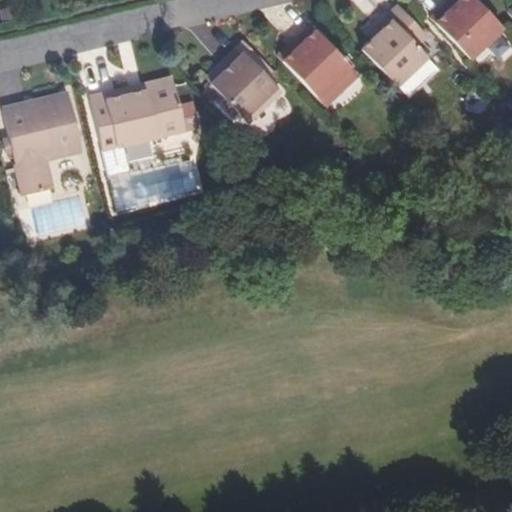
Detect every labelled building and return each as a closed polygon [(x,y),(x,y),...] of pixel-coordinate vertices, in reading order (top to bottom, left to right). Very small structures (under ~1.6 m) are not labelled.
[(460,0),(453,7),(435,23),(469,59),(503,28),(474,0),(460,0)] [(430,18),(435,23),(453,7),(447,2),(430,18)] [(376,26),(380,31),(372,40),(361,50),(396,86),(425,58),(417,47),(426,38),(397,6),(376,26)] [(330,83),(340,94),(359,76),(309,24),(291,42),(297,47),(281,61),(316,97),(330,83)] [(380,31),(376,26),(367,35),(372,40),(380,31)] [(242,41),(235,47),(266,79),(272,73),(242,41)] [(297,47),(291,42),(276,56),(281,61),(297,47)] [(265,105),(279,92),(266,79),(235,47),(217,64),(223,71),(209,84),(241,118),(260,100),(265,105)] [(223,71),(217,64),(203,78),(209,84),(223,71)] [(118,98),(174,86),(172,77),(116,90),(118,98)] [(330,83),(316,97),(326,107),(340,94),(330,83)] [(102,151),(185,131),(174,86),(118,98),(116,90),(88,96),(102,151)] [(27,108),(69,98),(68,93),(25,103),(27,108)] [(2,108),(8,137),(12,153),(21,195),(51,189),(45,160),(80,152),(69,98),(27,108),(25,103),(2,108)] [(260,100),(241,118),(247,123),(265,105),(260,100)] [(4,155),(12,153),(8,137),(1,139),(4,155)]
